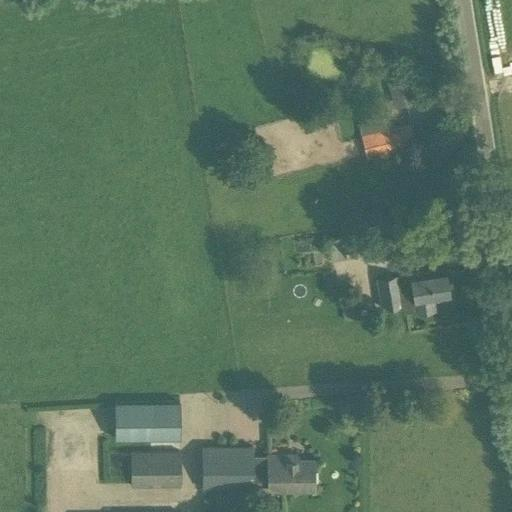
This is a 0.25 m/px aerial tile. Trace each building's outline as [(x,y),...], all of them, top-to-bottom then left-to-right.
[(413,75),(386,81),(393,109),(419,102),(413,75)] [(383,118),(362,123),(365,135),(386,129),(383,118)] [(365,135),(360,136),(365,153),(415,141),(410,123),(386,129),(365,135)] [(342,236),(327,238),(331,262),(378,254),(375,234),(359,237),(357,226),(341,229),(342,236)] [(445,266),(377,278),(381,309),(402,305),(403,311),(417,309),(418,312),(435,309),(434,300),(450,298),(445,266)] [(357,298),(341,300),(343,320),(360,318),(357,298)] [(179,441),(178,407),(118,408),(119,440),(161,440),(179,441)] [(251,447),(202,447),(203,489),(252,489),(251,486),(267,486),(267,489),(314,489),(313,458),(295,458),(295,452),(266,453),(266,455),(251,455),(251,447)] [(179,453),(131,454),(132,486),(180,485),(179,453)]
